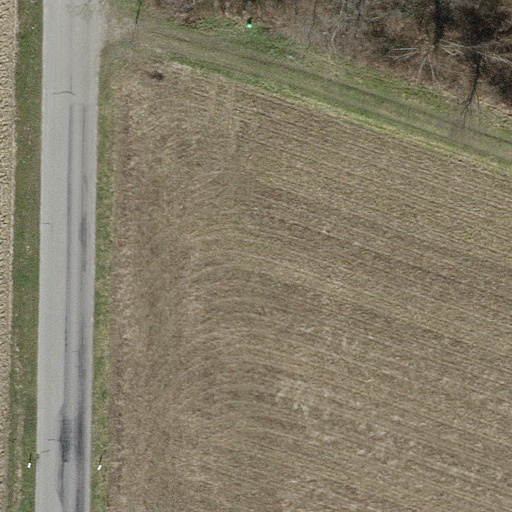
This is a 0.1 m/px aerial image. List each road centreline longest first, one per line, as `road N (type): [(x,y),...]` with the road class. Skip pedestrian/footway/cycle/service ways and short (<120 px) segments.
road 1 (tertiary): [(63,511),(73,0)]
road 2 (track): [(511,149),(237,57),(73,15)]
